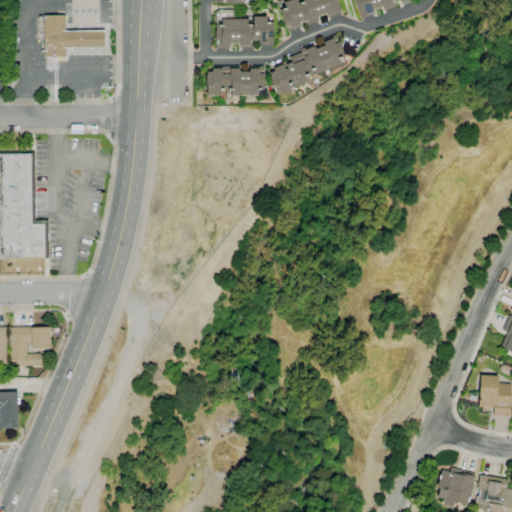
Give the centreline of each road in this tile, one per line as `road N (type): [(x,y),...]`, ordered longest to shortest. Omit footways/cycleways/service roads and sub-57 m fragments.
road 1 (primary): [(142,0),(120,234),(89,332),(12,511)]
road 2 (track): [(511,170),(485,204),(450,274),(433,332),(370,447),(356,511)]
road 3 (residential): [(384,511),(431,426),(511,236)]
road 4 (residential): [(140,59),(268,57),(337,25),(356,28),(424,0)]
road 5 (residential): [(136,119),(0,118)]
